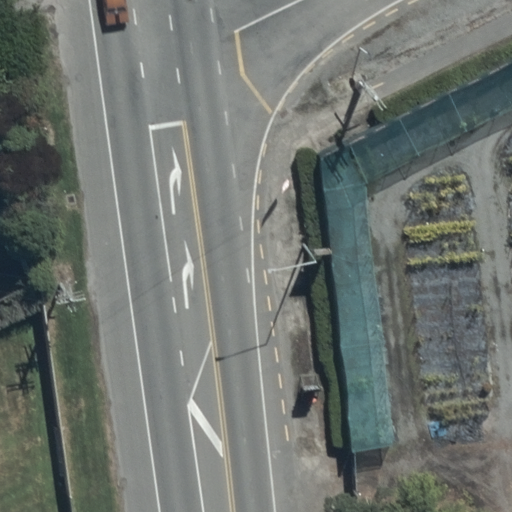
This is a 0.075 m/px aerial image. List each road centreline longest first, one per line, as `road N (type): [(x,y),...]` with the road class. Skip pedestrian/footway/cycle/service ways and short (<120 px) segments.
road 1 (secondary): [(207,511),(147,71)]
road 2 (unclassified): [(147,71),(292,0)]
